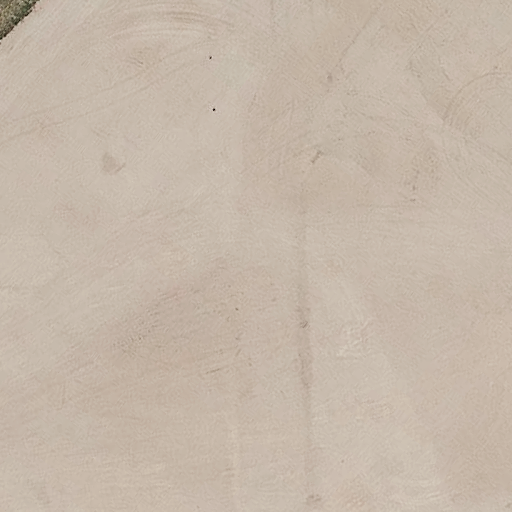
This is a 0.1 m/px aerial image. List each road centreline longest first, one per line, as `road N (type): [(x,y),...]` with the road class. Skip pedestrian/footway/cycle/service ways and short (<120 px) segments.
road 1 (unknown): [(276,511),(271,181),(312,57),(366,0)]
road 2 (unknown): [(275,407),(511,400)]
